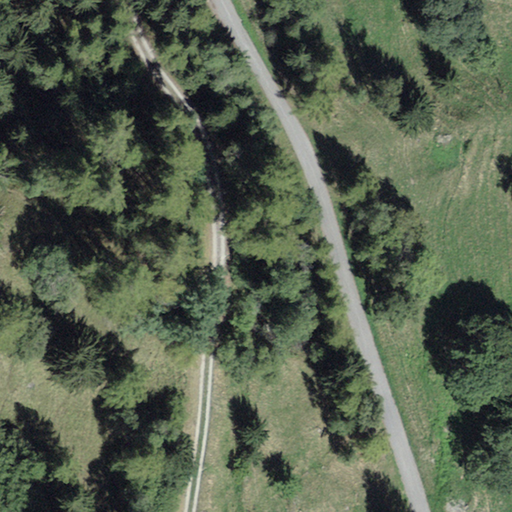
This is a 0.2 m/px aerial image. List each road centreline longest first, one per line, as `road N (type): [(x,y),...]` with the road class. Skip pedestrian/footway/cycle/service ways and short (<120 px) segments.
road 1 (unclassified): [(420,511),(301,141),(222,0)]
road 2 (track): [(126,0),(146,55),(208,142),(219,266),(190,511)]
